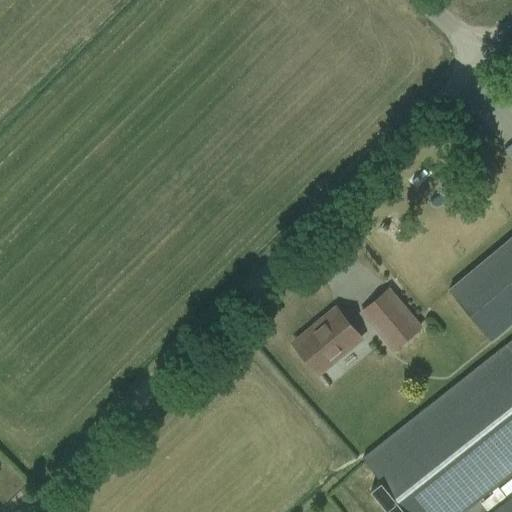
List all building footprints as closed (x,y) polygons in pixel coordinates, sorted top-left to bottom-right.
[(490,341),(511,322),(511,237),(448,290),(490,341)] [(420,327),(388,289),(361,312),(392,350),(420,327)] [(363,341),(348,324),(336,308),(321,320),(324,324),(296,347),(308,363),(319,376),(363,341)] [(511,338),(361,458),(404,511),(463,511),(511,473),(511,338)] [(369,354),(344,373),(351,382),(377,363),(369,354)] [(511,511),(511,498),(494,511),(511,511)]
